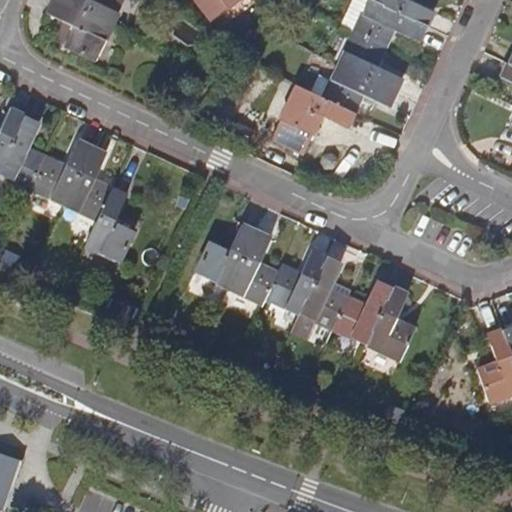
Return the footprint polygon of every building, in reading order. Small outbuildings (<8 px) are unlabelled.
[(54,0),(48,15),(66,23),(57,41),(66,46),(96,60),(112,27),(55,0),(54,0)] [(55,0),(112,27),(124,0),(55,0)] [(197,0),(213,20),(238,0),(197,0)] [(420,42),(427,26),(372,0),(352,0),(343,21),(357,26),(354,32),(385,47),(393,29),(420,42)] [(372,0),(427,26),(434,12),(408,0),(372,0)] [(376,65),(385,47),(354,32),(338,66),(396,93),(403,79),(376,65)] [(235,36),(229,42),(237,49),(242,43),(235,36)] [(511,65),(507,63),(501,78),(511,83),(511,65)] [(389,107),(396,93),(338,66),(331,80),(323,98),(353,112),(362,95),(389,107)] [(331,80),(319,74),(311,92),(323,98),(331,80)] [(346,127),(353,112),(323,98),(294,85),(270,137),(301,152),(318,114),(346,127)] [(0,170),(26,114),(11,107),(0,131),(0,170)] [(0,170),(0,172),(32,188),(47,156),(29,147),(41,121),(26,114),(0,170)] [(32,188),(66,203),(93,146),(77,138),(64,164),(47,156),(32,188)] [(66,203),(98,218),(113,188),(95,179),(108,152),(93,146),(66,203)] [(127,195),(113,188),(98,218),(86,246),(119,261),(134,231),(115,222),(127,195)] [(197,273),(230,288),(256,231),(241,224),(229,251),(212,242),(197,273)] [(271,239),(256,231),(230,288),(264,304),(266,298),(278,273),(259,265),(271,239)] [(266,298),(300,314),(327,255),(312,248),(299,275),(281,266),(278,273),(266,298)] [(300,314),(333,329),(348,298),(330,290),(343,261),(327,255),(300,314)] [(333,329),(366,344),(393,286),(377,279),(365,306),(348,298),(333,329)] [(409,293),(393,286),(366,344),(398,360),(413,329),(395,320),(409,293)] [(491,403),(511,395),(511,354),(504,331),(489,336),(499,363),(480,370),(491,403)] [(0,508),(5,511),(23,457),(0,449),(0,508)]
